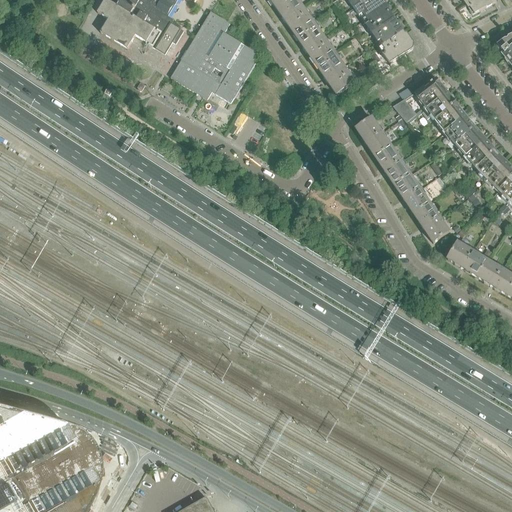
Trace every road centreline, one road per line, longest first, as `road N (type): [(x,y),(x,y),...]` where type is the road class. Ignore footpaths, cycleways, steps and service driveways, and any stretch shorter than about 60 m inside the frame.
road 1 (motorway): [(0,105),(511,427)]
road 2 (motorway): [(511,396),(0,74)]
road 3 (secondary): [(288,511),(152,434),(0,374)]
road 4 (residential): [(511,321),(415,263),(333,131)]
road 5 (residential): [(333,131),(296,188),(150,103)]
road 6 (residential): [(333,131),(242,0)]
road 7 (residential): [(333,131),(452,49)]
